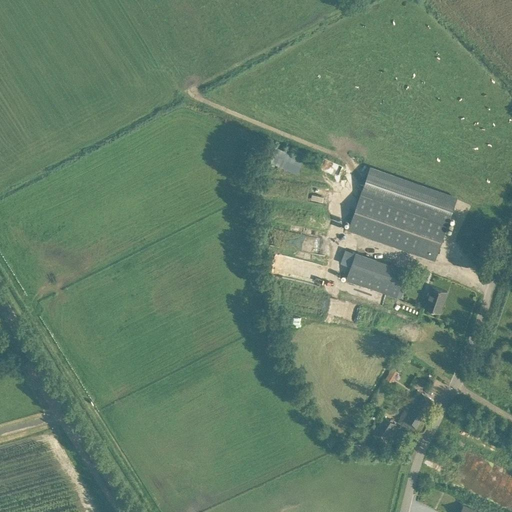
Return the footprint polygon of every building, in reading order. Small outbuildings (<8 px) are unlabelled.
[(277,145),(269,160),(295,173),(302,158),(277,145)] [(457,198),(369,167),(348,229),(435,260),(457,198)] [(397,297),(406,270),(355,252),(346,279),(397,297)] [(440,312),(447,291),(432,286),(425,307),(440,312)] [(319,305),(318,295),(305,295),(305,306),(319,305)] [(376,301),(386,304),(388,300),(377,296),(376,301)] [(397,371),(392,368),(385,378),(391,381),(397,371)] [(397,421),(402,424),(405,426),(413,432),(434,400),(422,392),(417,400),(413,397),(400,417),(397,421)] [(384,441),(396,424),(384,417),(373,434),(384,441)]
